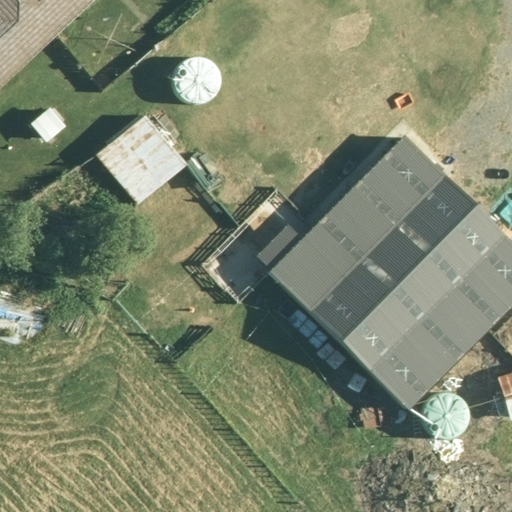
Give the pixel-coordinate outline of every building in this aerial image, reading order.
[(0,0),(0,75),(79,0),(0,0)] [(230,72),(191,56),(174,96),(212,113),(230,72)] [(190,167),(152,116),(100,156),(137,206),(190,167)] [(511,267),(511,266),(374,314),(391,364),(511,320),(511,267)] [(511,419),(511,369),(484,376),(495,424),(511,419)]
